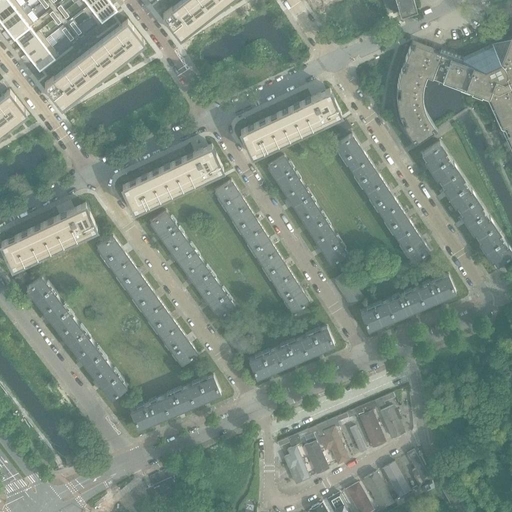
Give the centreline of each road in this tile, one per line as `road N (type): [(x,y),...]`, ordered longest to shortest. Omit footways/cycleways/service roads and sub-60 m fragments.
road 1 (residential): [(403,346),(492,307),(332,61)]
road 2 (residential): [(258,410),(272,495),(291,502),(421,427),(403,346)]
road 3 (residential): [(214,119),(369,362)]
road 4 (residential): [(258,410),(90,178)]
road 5 (residential): [(132,462),(0,287)]
road 6 (residential): [(90,178),(0,52)]
road 7 (residential): [(214,119),(128,0)]
road 8 (residential): [(90,178),(214,119)]
road 9 (residential): [(132,462),(258,410)]
road 10 (residential): [(214,119),(332,61)]
road 11 (residential): [(258,410),(369,362)]
